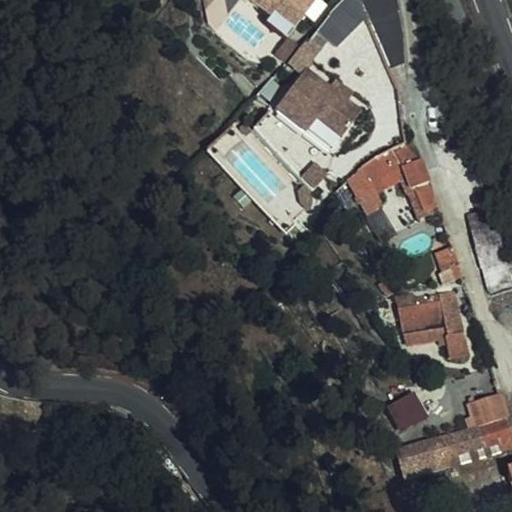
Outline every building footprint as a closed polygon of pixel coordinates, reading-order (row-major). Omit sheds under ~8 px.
[(245,0),(258,10),(264,3),(285,20),(301,0),(245,0)] [(358,18),(352,0),(329,0),(312,23),(320,33),(326,39),(342,26),(356,15),(358,18)] [(366,1),(365,0),(352,0),(358,18),(372,13),(366,1)] [(365,0),(366,1),(372,13),(384,9),(380,0),(365,0)] [(264,3),(258,10),(254,15),(275,32),(285,20),(264,3)] [(312,23),(300,36),(309,43),(320,33),(312,23)] [(284,39),(275,32),(262,48),(271,55),(279,47),(284,39)] [(279,58),(293,69),(296,65),(311,45),(309,43),(300,36),(284,52),(279,58)] [(296,65),(293,69),(264,105),(294,128),(304,115),(328,133),(329,134),(350,108),(332,94),(324,87),(296,65)] [(328,83),(324,87),(332,94),(336,89),(328,83)] [(304,115),(294,128),(319,148),(329,134),(328,133),(304,115)] [(362,157),(350,164),(355,179),(393,166),(396,175),(400,186),(402,185),(411,208),(425,204),(417,180),(411,160),(395,140),(391,141),(362,157)] [(305,159),(293,175),(302,182),(315,167),(305,159)] [(393,166),(355,179),(359,188),(396,175),(393,166)] [(364,201),(359,188),(344,194),(348,204),(352,205),(364,201)] [(485,222),(461,230),(482,290),(505,282),(491,240),(485,222)] [(389,318),(398,343),(427,334),(429,340),(432,345),(438,344),(441,351),(443,358),(461,352),(439,291),(413,301),(413,304),(404,307),(401,299),(385,305),(389,318)] [(427,334),(398,343),(400,350),(429,340),(427,334)] [(418,422),(428,451),(471,438),(502,427),(489,391),(474,397),(476,402),(418,422)] [(511,462),(510,456),(495,460),(496,467),(500,481),(511,478),(511,462)] [(505,511),(498,505),(490,501),(470,494),(453,493),(435,498),(421,506),(415,511),(414,511),(505,511)]
